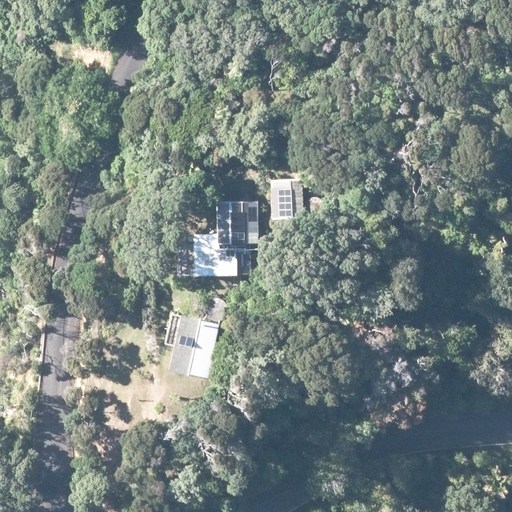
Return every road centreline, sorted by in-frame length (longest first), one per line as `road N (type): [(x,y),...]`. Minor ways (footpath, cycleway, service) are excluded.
road 1 (tertiary): [(70,511),(47,448),(99,102),(150,0)]
road 2 (tertiary): [(511,423),(447,426),(344,452),(244,511)]
